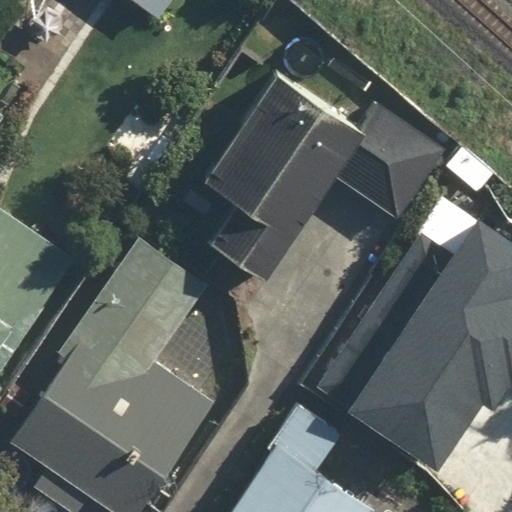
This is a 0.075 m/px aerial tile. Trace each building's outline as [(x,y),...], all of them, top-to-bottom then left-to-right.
[(148,0),(128,0),(141,10),(148,0)] [(267,73),(201,181),(227,197),(199,242),(255,277),(320,172),(391,216),(438,140),(372,99),(354,127),(267,73)] [(0,359),(71,252),(0,205),(0,359)] [(57,357),(0,442),(0,443),(36,468),(25,485),(65,511),(70,511),(81,495),(106,511),(135,511),(210,400),(148,358),(199,282),(127,233),(47,351),(57,357)] [(371,511),(269,442),(220,511),(371,511)]
